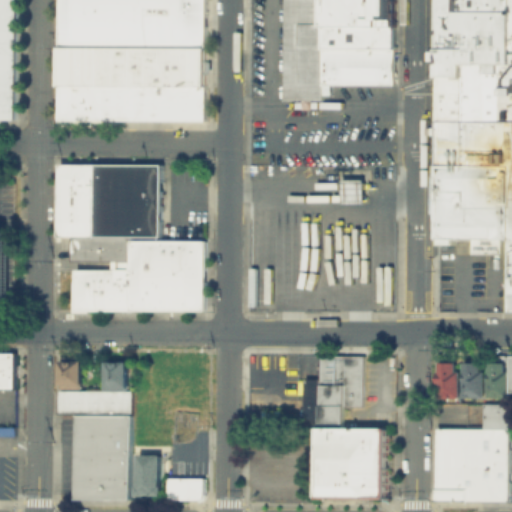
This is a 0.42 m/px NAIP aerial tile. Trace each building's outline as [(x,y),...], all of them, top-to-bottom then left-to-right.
[(0,0),(16,0),(16,118),(0,118),(0,0)] [(60,0),(205,0),(205,120),(60,119),(60,0)] [(322,0),(322,25),(322,47),(322,84),(322,99),(283,99),(283,0),(322,0)] [(322,0),(395,0),(395,26),(322,25),(322,0)] [(439,0),(511,0),(511,309),(509,309),(509,252),(472,252),(472,238),(439,238),(439,0)] [(322,25),(395,26),(395,47),(322,47),(322,25)] [(322,47),(395,47),(394,84),(322,84),(322,47)] [(96,163),(96,236),(74,236),(59,236),(60,163),(96,163)] [(96,163),(162,163),(162,236),(132,236),(96,236),(96,163)] [(341,202),(365,202),(365,179),(341,178),(341,202)] [(0,225),(10,225),(10,297),(0,297),(0,225)] [(112,260),(132,260),(132,239),(132,236),(96,236),(74,236),(74,260),(112,260)] [(76,310),(206,310),(206,239),(132,239),(132,260),(112,260),(112,268),(76,268),(76,310)] [(0,351),(0,387),(15,388),(16,352),(0,351)] [(320,378),(320,354),(363,355),(362,404),(345,404),(345,425),(319,425),(305,425),(306,378),(320,378)] [(59,359),(59,388),(82,388),(82,359),(59,359)] [(106,361),(106,390),(127,390),(127,361),(106,361)] [(459,361),(459,370),(463,370),(463,397),(442,397),(442,383),(440,383),(440,370),(442,370),(442,361),(459,361)] [(483,361),(483,371),(488,370),(488,396),(467,396),(467,361),(483,361)] [(489,396),(509,396),(509,370),(505,370),(505,361),(488,362),(489,396)] [(59,390),(59,412),(131,412),(131,390),(59,390)] [(437,426),(436,500),(508,501),(509,433),(510,404),(485,403),(485,427),(437,426)] [(77,414),(77,499),(131,499),(132,415),(77,414)] [(0,435),(0,425),(15,425),(15,435),(0,435)] [(319,425),(345,425),(388,425),(388,497),(319,497),(319,425)] [(138,453),(138,485),(137,485),(137,495),(162,495),(162,485),(160,485),(160,453),(138,453)] [(170,478),(169,499),(201,500),(204,499),(205,495),(205,478),(170,478)]
